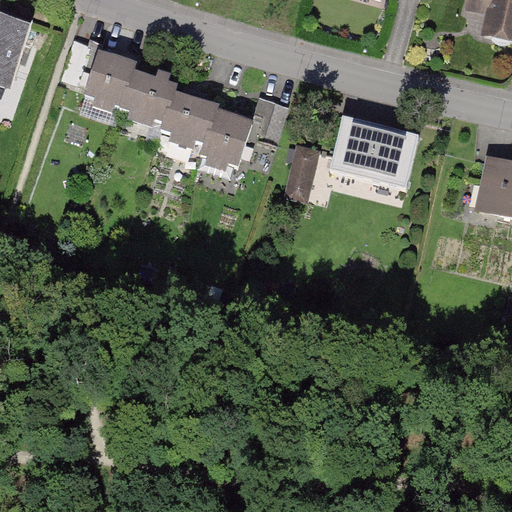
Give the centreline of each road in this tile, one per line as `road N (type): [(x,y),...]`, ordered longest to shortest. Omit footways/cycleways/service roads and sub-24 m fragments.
road 1 (track): [(82,1),(13,235),(33,264),(77,285),(93,456)]
road 2 (residential): [(78,0),(511,117)]
